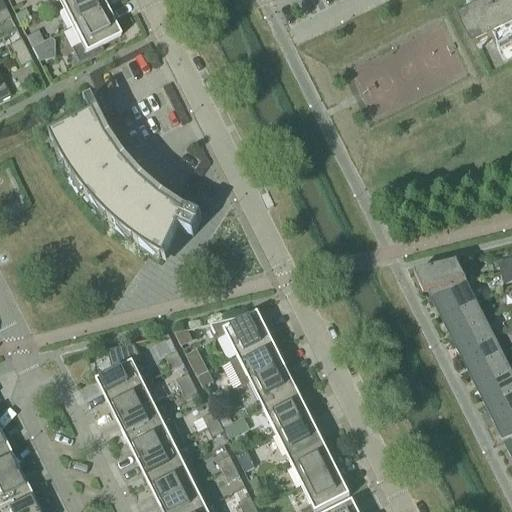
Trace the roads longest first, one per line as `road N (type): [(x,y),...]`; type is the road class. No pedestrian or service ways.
road 1 (residential): [(406,511),(148,0)]
road 2 (residential): [(123,511),(62,391),(13,349)]
road 3 (residential): [(13,349),(5,384),(68,511)]
